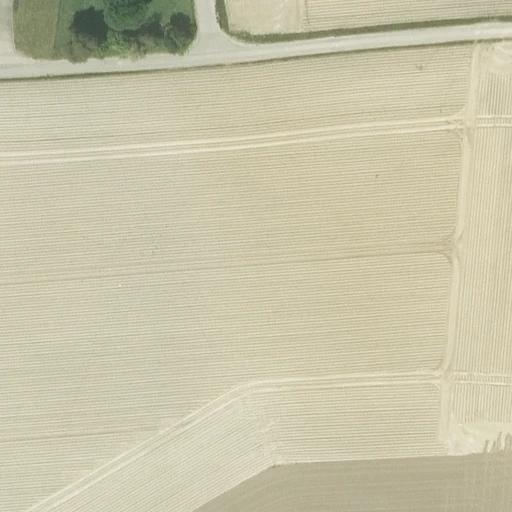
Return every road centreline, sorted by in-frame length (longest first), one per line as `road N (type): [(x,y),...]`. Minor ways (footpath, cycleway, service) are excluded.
road 1 (unclassified): [(208,57),(511,34)]
road 2 (unclassified): [(0,69),(208,57)]
